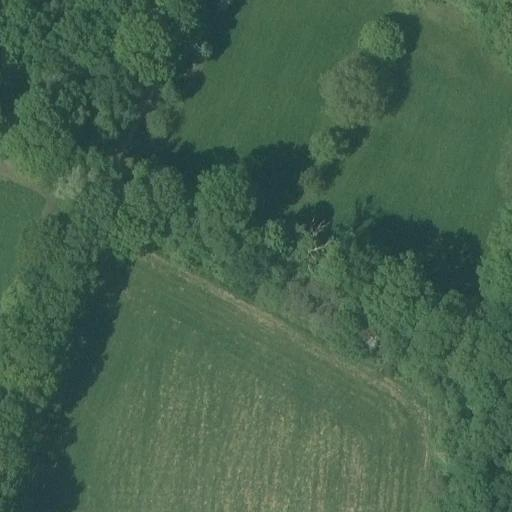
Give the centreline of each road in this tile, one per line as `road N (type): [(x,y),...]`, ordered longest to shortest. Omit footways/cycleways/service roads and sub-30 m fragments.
road 1 (track): [(185,0),(0,401)]
road 2 (track): [(0,88),(47,89),(127,69),(158,70)]
